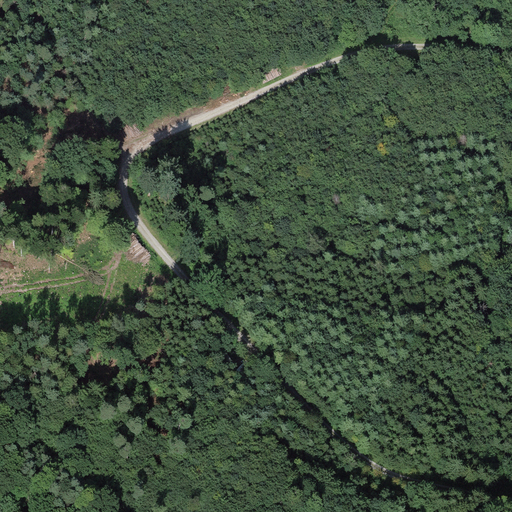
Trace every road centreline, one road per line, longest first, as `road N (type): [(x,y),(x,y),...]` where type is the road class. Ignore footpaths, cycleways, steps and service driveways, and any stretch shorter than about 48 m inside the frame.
road 1 (track): [(130,203),(228,331),(343,444),(392,474),(511,501)]
road 2 (track): [(511,52),(367,49),(287,79),(144,146),(128,170),(130,203)]
road 3 (track): [(130,203),(86,383),(88,474)]
road 4 (track): [(497,50),(503,252),(511,275)]
road 5 (track): [(128,180),(106,153),(32,0)]
